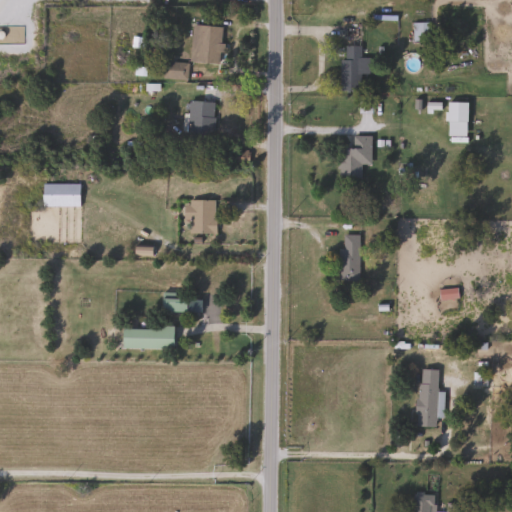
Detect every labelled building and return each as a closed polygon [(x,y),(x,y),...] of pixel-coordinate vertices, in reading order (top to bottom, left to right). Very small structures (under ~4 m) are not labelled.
[(428,24),(428,42),(412,42),(412,24),(428,24)] [(188,62),(191,25),(221,28),(217,65),(188,62)] [(367,76),(359,75),(359,92),(339,91),(340,46),(359,47),(359,58),(368,58),(367,76)] [(161,79),(161,62),(186,62),(186,79),(161,79)] [(184,138),(187,100),(213,102),(210,140),(184,138)] [(469,102),(499,102),(499,126),(469,126),(469,102)] [(369,165),(359,165),(359,179),(336,179),(336,148),(351,148),(351,136),(369,137),(369,165)] [(41,184),(78,184),(78,206),(41,206),(41,184)] [(188,200),(214,200),(214,234),(188,234),(188,200)] [(511,240),(502,240),(502,228),(511,228),(511,240)] [(338,281),(338,236),(357,236),(357,281),(338,281)] [(184,312),(160,312),(160,298),(184,298),(184,312)] [(171,349),(121,349),(121,328),(171,328),(171,349)] [(415,427),(416,370),(435,370),(435,428),(415,427)] [(411,511),(412,494),(433,495),(432,511),(411,511)]
